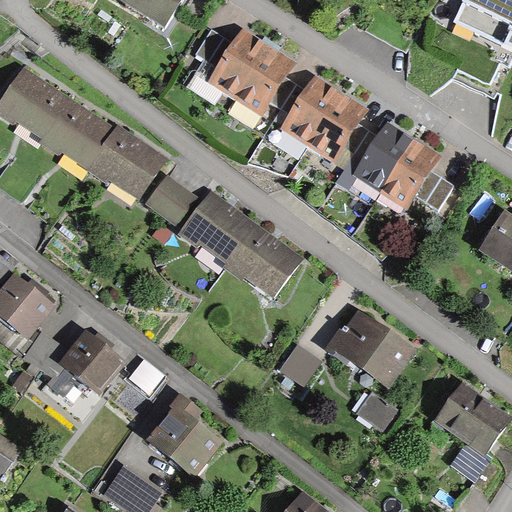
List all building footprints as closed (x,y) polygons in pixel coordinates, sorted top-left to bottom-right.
[(120,0),(163,26),(179,0),(120,0)] [(511,0),(465,0),(454,25),(511,53),(511,0)] [(237,40),(211,23),(192,52),(219,69),(204,91),(252,121),(267,98),(276,104),(294,77),(283,69),(290,58),(245,29),(237,40)] [(0,113),(43,143),(72,101),(42,80),(25,69),(0,106),(0,113)] [(308,86),(294,77),(276,104),(276,105),(289,114),(276,135),(323,166),(337,145),(350,154),(369,125),(356,116),(363,105),(317,74),(308,86)] [(85,109),(72,101),(43,143),(88,171),(117,128),(85,109)] [(383,134),(369,125),(350,153),(364,162),(350,183),(398,214),(412,194),(433,208),(453,179),(430,164),(438,153),(391,122),(383,134)] [(140,201),(169,158),(136,136),(119,124),(117,128),(88,171),(107,184),(109,180),(140,201)] [(146,203),(182,229),(203,200),(168,174),(146,203)] [(231,204),(211,190),(203,200),(182,229),(178,234),(197,247),(200,243),(225,261),(254,221),(231,204)] [(511,213),(505,208),(478,248),(511,270),(511,213)] [(275,236),(254,221),(225,261),(222,266),(242,280),(244,277),(273,298),(305,258),(275,236)] [(44,316),(7,289),(0,299),(0,345),(15,356),(44,316)] [(345,330),(343,326),(325,349),(353,370),(358,363),(389,386),(415,351),(378,323),(361,310),(345,330)] [(121,365),(85,339),(52,384),(88,410),(121,365)] [(60,360),(36,342),(16,369),(41,386),(60,360)] [(323,360),(298,344),(280,371),(305,387),(323,360)] [(158,380),(140,367),(123,390),(142,403),(158,380)] [(482,396),(462,382),(435,420),(466,443),(451,463),(476,481),(493,457),(486,453),(511,417),(482,396)] [(383,431),(398,411),(372,393),(358,413),(383,431)] [(197,415),(182,403),(151,444),(195,477),(219,445),(191,424),(197,415)] [(0,438),(0,480),(19,451),(0,438)] [(120,511),(140,511),(154,494),(125,473),(105,501),(120,511)] [(322,511),(300,496),(288,511),(322,511)]
